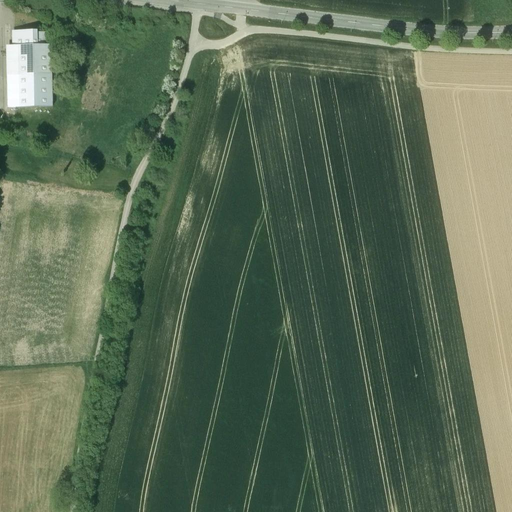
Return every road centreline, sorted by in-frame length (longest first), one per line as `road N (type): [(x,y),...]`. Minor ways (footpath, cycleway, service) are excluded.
road 1 (track): [(73,511),(127,201),(165,123),(198,4)]
road 2 (secondary): [(165,0),(511,32)]
